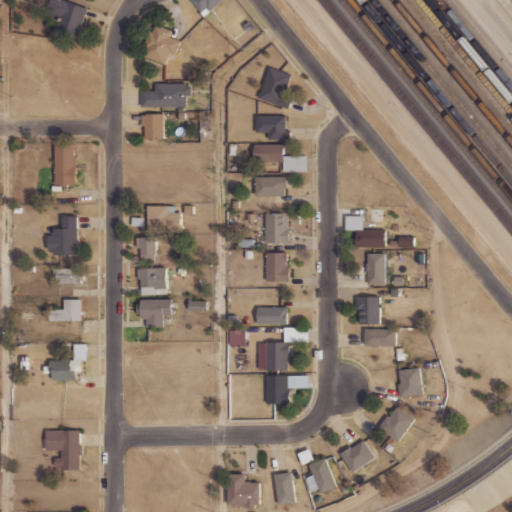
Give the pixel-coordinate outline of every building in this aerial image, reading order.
[(50,0),(63,0),(87,8),(77,38),(60,32),(64,21),(46,15),(50,0)] [(204,19),(225,0),(190,0),(189,1),(204,19)] [(249,21),(243,25),(248,32),(254,27),(249,21)] [(156,24),(172,30),(169,37),(180,41),(175,54),(170,52),(165,64),(144,55),(147,49),(140,46),(147,29),(153,32),(156,24)] [(268,67),(259,102),(293,110),(302,75),(268,67)] [(140,83),(139,109),(188,106),(186,82),(140,83)] [(256,112),(256,138),(287,141),(289,115),(256,112)] [(146,114),(164,114),(164,139),(146,139),(146,126),(141,126),(142,115),(146,115),(146,114)] [(56,144),(56,184),(76,184),(76,156),(73,156),(73,144),(56,144)] [(238,150),(231,147),(226,160),(233,163),(238,150)] [(278,152),(271,149),(266,162),(273,164),(278,152)] [(302,159),(296,156),(291,169),(297,171),(302,159)] [(256,175),(286,176),(286,196),(255,197),(256,175)] [(241,199),(234,197),(229,209),(236,212),(241,199)] [(168,205),(147,205),(148,233),(168,233),(168,205)] [(194,205),(185,205),(185,214),(194,214),(194,205)] [(172,213),(172,224),(181,224),(181,213),(172,213)] [(288,213),(266,213),(266,242),(289,243),(289,228),(287,228),(288,213)] [(345,213),(364,213),(364,231),(385,231),(385,248),(356,249),(356,231),(345,231),(345,213)] [(62,216),(62,228),(53,228),(53,235),(48,235),(48,251),(53,251),(53,256),(74,255),(74,251),(80,251),(80,240),(78,240),(78,216),(62,216)] [(144,226),(144,217),(132,217),(131,226),(144,226)] [(399,236),(414,236),(414,247),(399,247),(399,236)] [(156,238),(137,237),(136,255),(156,255),(156,238)] [(239,239),(254,239),(254,247),(239,247),(239,239)] [(287,252),(266,252),(266,280),(289,280),(289,267),(286,267),(286,262),(287,262),(287,252)] [(367,253),(385,253),(386,285),(368,285),(367,253)] [(57,268),(57,284),(86,285),(86,269),(57,268)] [(167,269),(138,269),(138,279),(142,279),(142,295),(167,295),(167,269)] [(356,297),(379,296),(380,303),(383,303),(383,307),(379,308),(380,323),(360,324),(359,311),(357,311),(356,297)] [(64,299),(64,309),(50,309),(50,320),(82,320),(82,299),(64,299)] [(173,299),(141,299),(141,317),(147,318),(147,328),(164,328),(164,316),(173,316),(173,299)] [(208,310),(208,300),(190,300),(190,310),(208,310)] [(259,307),(258,324),(287,324),(287,307),(259,307)] [(240,324),(240,315),(229,316),(230,324),(240,324)] [(308,341),(308,327),(284,327),(284,341),(308,341)] [(365,329),(396,329),(396,346),(365,346),(365,329)] [(246,330),(230,330),(230,345),(245,345),(246,330)] [(289,341),(266,342),(266,343),(258,343),(258,370),(288,370),(287,356),(290,356),(289,341)] [(74,344),(75,359),(88,359),(87,344),(74,344)] [(397,353),(404,353),(405,360),(398,361),(397,353)] [(22,356),(30,357),(30,370),(22,370),(22,356)] [(50,359),(50,367),(54,367),(54,379),(76,380),(77,370),(82,371),(82,361),(50,359)] [(399,370),(419,367),(423,395),(400,398),(398,383),(401,383),(399,370)] [(288,375),(266,375),(266,403),(290,403),(290,390),(288,390),(288,375)] [(413,418),(398,441),(379,429),(388,415),(390,417),(397,407),(413,418)] [(45,431),(46,450),(61,449),(62,458),(56,458),(56,466),(62,466),(62,469),(81,468),(79,429),(45,431)] [(375,457),(350,473),(341,460),(343,459),(339,453),(350,446),(351,448),(364,440),(375,457)] [(384,448),(388,443),(393,447),(389,452),(384,448)] [(303,464),(298,453),(310,449),(314,460),(303,464)] [(325,458),(336,486),(320,492),(319,489),(311,492),(305,478),(313,475),(309,464),(325,458)] [(291,471),(274,474),(279,500),(296,497),(291,471)] [(260,482),(246,482),(246,473),(228,473),(228,502),(260,502),(260,482)]
